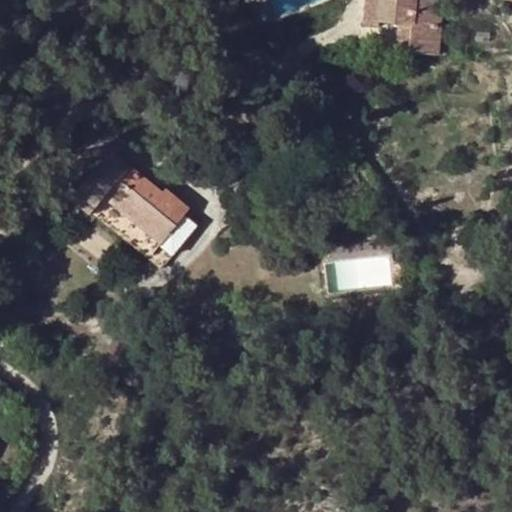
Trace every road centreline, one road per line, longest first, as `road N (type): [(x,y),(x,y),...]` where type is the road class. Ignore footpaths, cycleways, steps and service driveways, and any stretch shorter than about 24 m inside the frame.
road 1 (unknown): [(0,210),(41,162),(104,126),(219,113),(241,103),(287,57),(346,20),(355,0)]
road 2 (unknown): [(11,511),(44,435),(27,388),(0,357)]
